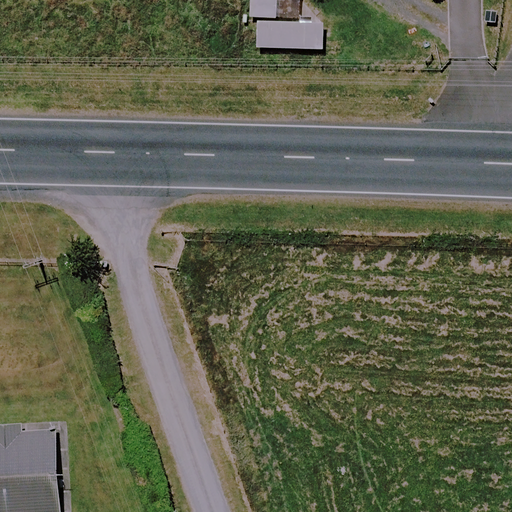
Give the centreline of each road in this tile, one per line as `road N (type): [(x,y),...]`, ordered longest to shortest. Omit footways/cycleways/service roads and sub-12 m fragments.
road 1 (unclassified): [(511,164),(0,149)]
road 2 (unknown): [(472,162),(487,0)]
